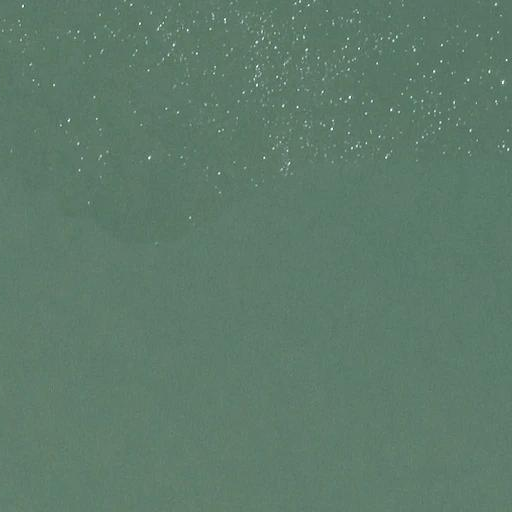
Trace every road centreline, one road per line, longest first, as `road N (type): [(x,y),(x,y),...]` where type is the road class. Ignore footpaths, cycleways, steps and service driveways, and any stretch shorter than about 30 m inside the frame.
road 1 (trunk): [(415,0),(409,511)]
road 2 (trunk): [(500,511),(511,81)]
